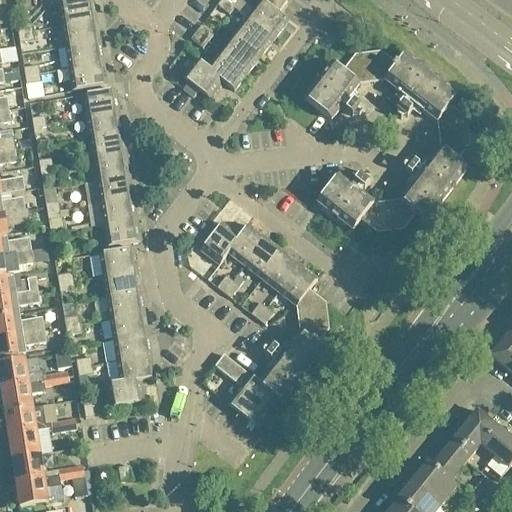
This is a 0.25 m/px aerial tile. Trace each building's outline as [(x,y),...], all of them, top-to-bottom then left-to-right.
[(96,22),(92,0),(90,0),(79,2),(58,5),(62,27),(96,22)] [(229,16),(234,9),(222,0),(221,0),(217,7),(229,16)] [(222,0),(234,9),(239,2),(236,0),(222,0)] [(260,0),(261,1),(277,14),(288,0),(260,0)] [(288,23),(277,14),(261,1),(247,19),(274,40),(288,23)] [(29,21),(26,6),(18,7),(20,22),(29,21)] [(274,40),(247,19),(234,36),(261,58),(274,40)] [(99,43),(96,22),(62,27),(65,49),(99,43)] [(17,27),(18,36),(33,34),(31,25),(17,27)] [(213,36),(201,27),(196,34),(207,43),(213,36)] [(34,42),(33,34),(18,36),(19,44),(34,42)] [(207,43),(196,34),(190,41),(202,50),(207,43)] [(261,58),(234,36),(221,53),(248,75),(261,58)] [(103,65),(99,43),(65,49),(69,70),(103,65)] [(248,75),(221,53),(208,69),(224,82),(222,84),(234,92),(248,75)] [(399,202),(374,205),(338,177),(316,205),(321,208),(352,233),(360,222),(377,235),(403,232),(415,215),(426,223),(467,171),(457,162),(470,146),(466,120),(450,107),(458,97),(405,56),(397,66),(380,53),(355,56),(342,73),(331,65),(303,100),(331,122),(359,86),(384,83),(398,93),(396,95),(404,102),(409,105),(422,115),(423,113),(437,124),(440,149),(429,163),(425,160),(411,177),(405,186),(409,189),(399,202)] [(224,82),(208,69),(196,60),(182,79),(188,84),(183,91),(193,99),(198,92),(209,101),(222,84),(224,82)] [(107,87),(103,65),(69,70),(72,92),(107,87)] [(23,69),(25,77),(39,74),(38,67),(23,69)] [(41,83),(39,74),(25,77),(26,86),(41,83)] [(119,114),(115,92),(81,97),(85,119),(119,114)] [(0,113),(9,112),(7,99),(0,100),(0,113)] [(55,122),(82,116),(79,102),(52,108),(55,122)] [(0,126),(11,125),(9,112),(0,113),(0,126)] [(123,136),(119,114),(85,119),(88,141),(123,136)] [(31,120),(33,128),(46,126),(44,118),(31,120)] [(47,134),(46,126),(33,128),(34,136),(47,134)] [(126,157),(123,136),(88,141),(92,162),(126,157)] [(0,154),(15,152),(13,139),(0,140),(0,154)] [(15,152),(0,154),(0,167),(17,164),(15,152)] [(129,178),(126,157),(92,162),(95,184),(129,178)] [(38,162),(40,171),(52,169),(51,160),(38,162)] [(54,177),(52,169),(40,171),(41,179),(54,177)] [(133,199),(129,178),(95,184),(99,205),(133,199)] [(0,195),(24,191),(22,179),(0,182),(0,195)] [(87,211),(98,209),(94,189),(84,191),(87,211)] [(0,202),(0,216),(25,212),(24,211),(23,199),(0,202)] [(137,221),(133,199),(99,205),(102,227),(137,221)] [(45,205),(47,213),(59,211),(58,203),(45,205)] [(6,228),(29,224),(27,211),(24,211),(25,212),(0,216),(0,236),(5,236),(7,235),(6,228)] [(61,220),(59,211),(47,213),(48,222),(61,220)] [(140,243),(137,221),(102,227),(106,248),(140,243)] [(226,254),(239,238),(222,225),(213,236),(206,230),(199,241),(205,246),(200,252),(219,267),(228,255),(226,254)] [(244,268),(266,241),(247,227),(239,238),(226,254),(228,255),(244,268)] [(64,241),(63,233),(50,235),(51,243),(64,241)] [(0,257),(31,252),(29,240),(6,244),(5,236),(0,236),(0,257)] [(261,281),(282,254),(266,241),(244,268),(261,281)] [(137,272),(133,250),(99,256),(103,278),(137,272)] [(0,277),(18,275),(25,273),(24,267),(33,265),(31,252),(0,257),(0,277)] [(278,295),(299,267),(282,254),(261,281),(278,295)] [(296,308),(309,292),(317,281),(299,267),(278,295),(296,308)] [(140,294),(137,273),(137,272),(103,278),(106,299),(140,294)] [(19,283),(18,275),(0,277),(0,298),(18,295),(29,293),(27,281),(19,283)] [(57,277),(58,285),(73,283),(71,275),(57,277)] [(223,295),(232,283),(226,278),(217,289),(223,295)] [(17,309),(40,305),(36,280),(27,281),(29,293),(18,295),(0,298),(0,318),(18,316),(17,309)] [(74,291),(73,283),(58,285),(59,294),(74,291)] [(230,300),(239,288),(232,283),(223,295),(230,300)] [(316,347),(329,330),(326,311),(325,305),(317,299),(309,292),(296,308),(299,334),(289,347),(288,347),(284,344),(278,353),(271,347),(265,347),(262,351),(264,356),(271,362),(264,370),(268,373),(259,385),(224,357),(215,368),(240,388),(226,405),(258,430),(279,403),(285,408),(326,355),(316,347)] [(144,315),(140,294),(106,299),(110,321),(144,315)] [(257,321),(266,309),(260,304),(251,316),(257,321)] [(108,328),(106,305),(94,306),(96,329),(108,328)] [(264,327),(273,315),(266,309),(257,321),(264,327)] [(147,337),(144,315),(110,321),(113,342),(147,337)] [(0,339),(44,332),(42,319),(19,323),(18,316),(0,318),(0,339)] [(64,320),(65,328),(80,326),(78,317),(64,320)] [(81,334),(80,326),(65,328),(66,337),(81,334)] [(511,368),(511,331),(502,343),(500,342),(500,343),(501,344),(490,359),(508,374),(511,368)] [(23,349),(46,345),(44,332),(0,339),(0,360),(24,356),(23,349)] [(151,358),(147,337),(113,342),(116,364),(151,358)] [(55,357),(57,371),(71,369),(69,355),(55,357)] [(154,380),(151,358),(116,364),(120,384),(120,385),(140,382),(140,383),(154,380)] [(76,361),(77,370),(92,367),(90,359),(76,361)] [(56,386),(55,376),(42,378),(41,373),(27,376),(24,361),(0,365),(0,390),(28,385),(43,383),(44,388),(56,386)] [(93,376),(92,367),(77,370),(78,378),(93,376)] [(69,384),(67,374),(55,376),(56,386),(69,384)] [(144,404),(140,383),(140,382),(120,385),(120,384),(105,386),(109,409),(144,404)] [(45,394),(44,388),(43,383),(28,385),(0,390),(0,391),(4,414),(32,409),(30,396),(45,394)] [(94,418),(92,406),(83,407),(85,420),(94,418)] [(42,407),(32,409),(4,414),(7,437),(36,433),(51,430),(51,435),(64,433),(63,428),(62,423),(45,426),(42,407)] [(480,447),(495,428),(477,412),(465,427),(463,425),(462,426),(464,428),(454,440),(473,456),(480,447)] [(77,431),(75,421),(62,423),(63,428),(64,433),(77,431)] [(511,465),(511,441),(509,439),(511,437),(510,437),(509,438),(495,428),(480,447),(508,470),(511,465)] [(40,456),(36,433),(7,437),(11,461),(40,456)] [(431,468),(450,483),(473,456),(454,440),(443,454),(441,453),(440,454),(442,455),(431,468)] [(42,470),(40,456),(11,461),(15,484),(44,480),(58,477),(58,472),(46,474),(46,469),(42,470)] [(450,483),(431,468),(427,465),(414,482),(412,480),(411,481),(413,483),(442,506),(456,488),(450,483)] [(84,478),(82,468),(70,470),(71,480),(84,478)] [(131,468),(119,470),(121,485),(133,483),(131,468)] [(45,490),(60,488),(60,482),(71,480),(70,470),(58,472),(58,477),(44,480),(15,484),(19,508),(48,504),(45,490)] [(87,497),(84,478),(71,480),(74,499),(87,497)] [(478,506),(494,486),(484,478),(468,498),(478,506)] [(437,511),(442,506),(413,483),(412,484),(410,483),(409,484),(411,485),(398,501),(411,511),(437,511)] [(411,511),(398,501),(389,511),(411,511)]
